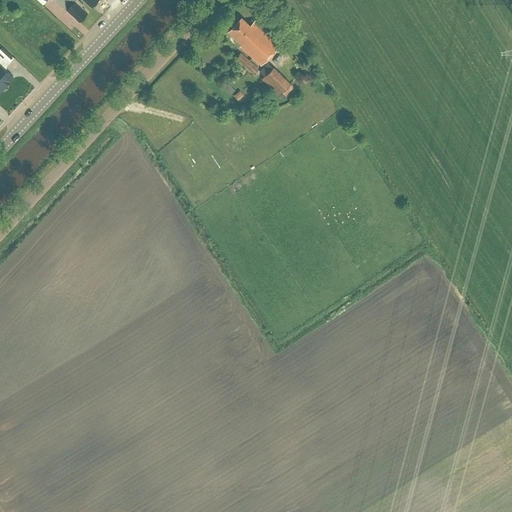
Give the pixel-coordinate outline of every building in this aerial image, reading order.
[(57,0),(67,9),(79,20),(87,12),(81,6),(83,3),(79,0),(57,0)] [(250,24),(241,17),(228,32),(241,44),(240,46),(242,48),(246,52),(260,65),(280,43),(254,20),(250,24)] [(0,83),(3,86),(13,76),(3,67),(9,60),(0,51),(0,83)] [(253,72),(258,67),(241,51),(236,57),(253,72)] [(278,95),(290,83),(273,67),(261,79),(278,95)] [(230,95),(235,90),(230,84),(224,89),(230,95)]
